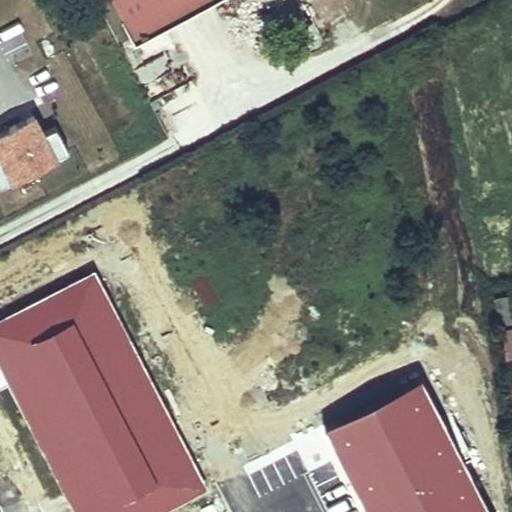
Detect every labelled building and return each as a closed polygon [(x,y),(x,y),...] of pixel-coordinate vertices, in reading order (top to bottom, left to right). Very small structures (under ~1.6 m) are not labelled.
[(115,0),(135,37),(204,0),(115,0)] [(234,0),(242,18),(284,0),(234,0)] [(354,13),(346,0),(304,0),(321,31),(354,13)] [(174,96),(190,88),(187,82),(171,90),(174,96)] [(155,108),(166,103),(162,95),(151,101),(155,108)] [(38,112),(0,132),(0,152),(1,154),(0,154),(0,179),(3,186),(71,149),(57,124),(48,129),(38,112)] [(163,511),(208,490),(98,273),(0,322),(0,371),(70,511),(163,511)] [(511,321),(511,304),(510,293),(493,297),(498,325),(511,321)] [(511,355),(511,328),(501,330),(506,357),(511,355)] [(486,511),(421,383),(324,432),(365,511),(486,511)]
